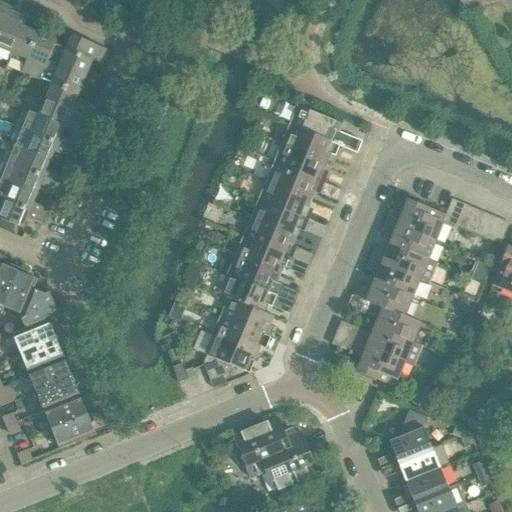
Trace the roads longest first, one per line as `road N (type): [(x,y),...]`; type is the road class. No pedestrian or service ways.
road 1 (residential): [(293,387),(401,144),(511,184)]
road 2 (residential): [(124,456),(54,265),(0,242)]
road 3 (residential): [(124,456),(293,387)]
road 4 (residential): [(379,511),(325,403),(293,387)]
road 5 (residential): [(0,509),(124,456)]
